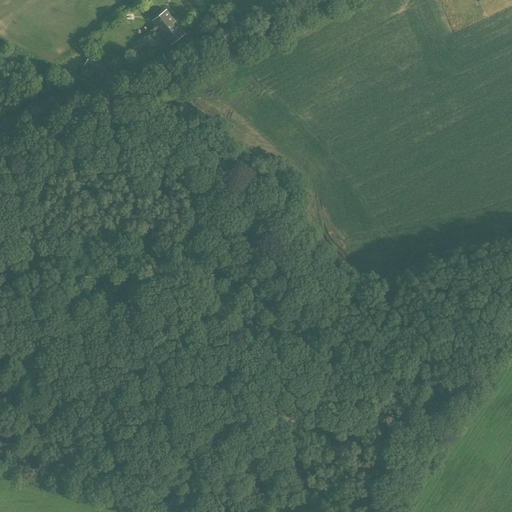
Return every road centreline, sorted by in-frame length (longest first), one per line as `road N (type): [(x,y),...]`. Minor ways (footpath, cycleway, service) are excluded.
road 1 (unclassified): [(0,162),(320,0)]
road 2 (track): [(0,416),(29,426),(63,454),(155,489)]
